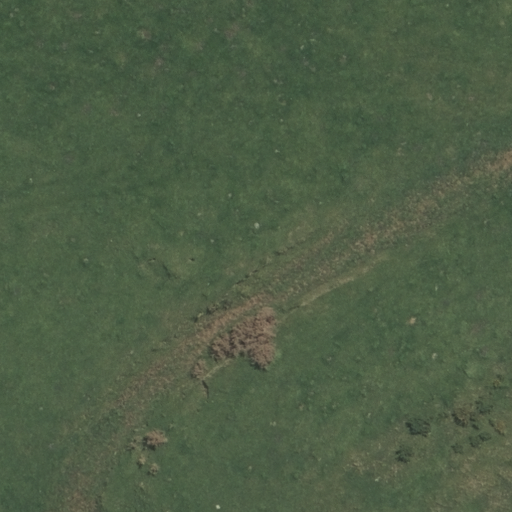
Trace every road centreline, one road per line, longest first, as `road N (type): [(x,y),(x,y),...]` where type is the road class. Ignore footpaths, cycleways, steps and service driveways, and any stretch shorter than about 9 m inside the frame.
road 1 (track): [(83,511),(89,488),(168,359),(272,238),(352,161)]
road 2 (track): [(352,161),(0,222)]
road 3 (track): [(352,161),(310,0)]
road 4 (track): [(352,161),(511,135)]
